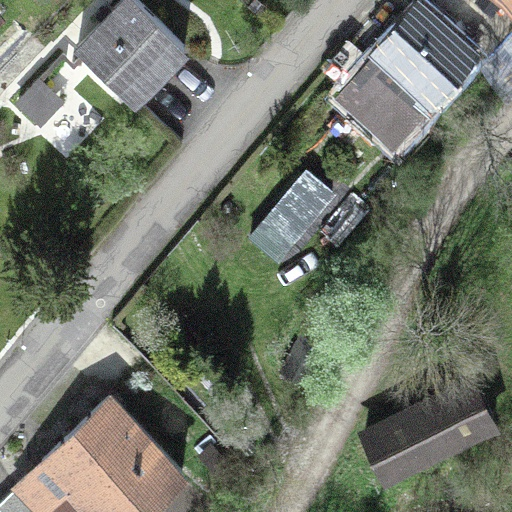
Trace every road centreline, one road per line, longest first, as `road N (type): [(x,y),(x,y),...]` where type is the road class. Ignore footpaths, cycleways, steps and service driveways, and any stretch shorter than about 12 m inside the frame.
road 1 (residential): [(331,0),(0,411)]
road 2 (track): [(511,147),(319,444),(289,511)]
